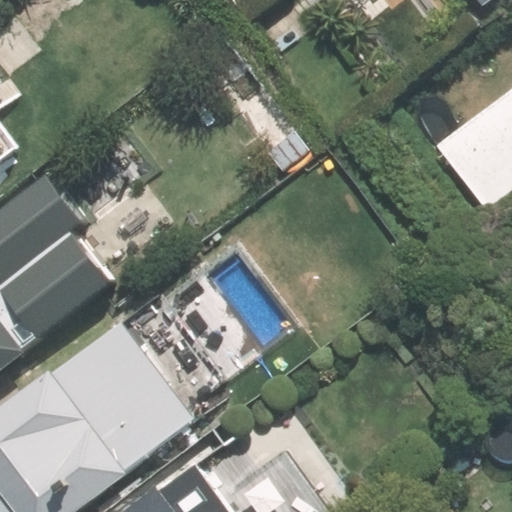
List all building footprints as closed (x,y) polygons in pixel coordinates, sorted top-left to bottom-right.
[(511,90),(447,137),(496,204),(511,192),(511,90)] [(0,177),(35,151),(0,104),(0,177)] [(0,376),(45,341),(129,276),(90,225),(105,213),(64,161),(0,210),(0,376)] [(64,367),(61,363),(0,409),(0,502),(7,511),(77,511),(210,411),(135,313),(64,367)] [(362,511),(368,508),(287,402),(181,482),(173,471),(119,511),(362,511)] [(462,511),(448,496),(429,511),(462,511)]
